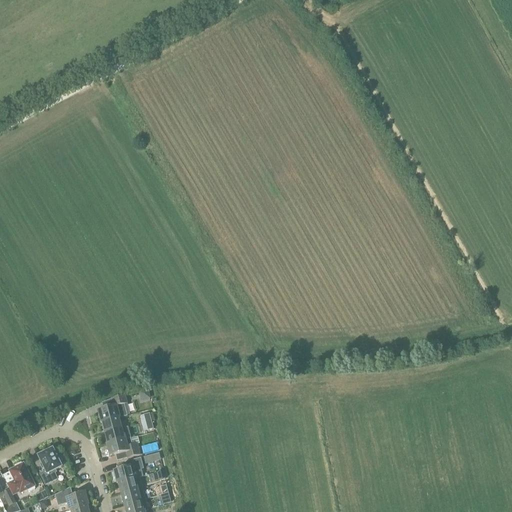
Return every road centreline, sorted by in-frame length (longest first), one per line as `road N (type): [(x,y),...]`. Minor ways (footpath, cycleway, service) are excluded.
road 1 (track): [(0,128),(241,0)]
road 2 (residential): [(0,458),(47,434),(75,437),(92,454),(108,511)]
